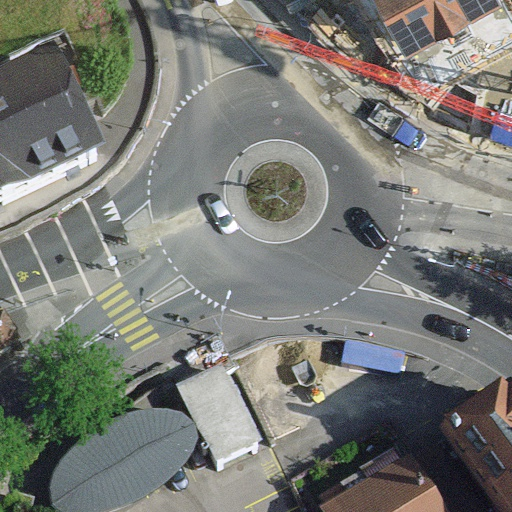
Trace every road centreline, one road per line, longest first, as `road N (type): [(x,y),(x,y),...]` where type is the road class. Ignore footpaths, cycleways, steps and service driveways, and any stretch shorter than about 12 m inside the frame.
road 1 (residential): [(212,269),(0,411)]
road 2 (residential): [(322,458),(505,338)]
road 3 (residential): [(184,219),(0,285)]
road 4 (tertiary): [(377,180),(369,156),(335,117),(289,100),(243,107)]
road 5 (tertiary): [(349,266),(505,338)]
road 6 (tertiary): [(212,269),(274,296),(307,292),(349,266)]
road 7 (residential): [(511,215),(377,180)]
road 8 (tertiary): [(243,107),(207,132),(189,161),(184,219)]
